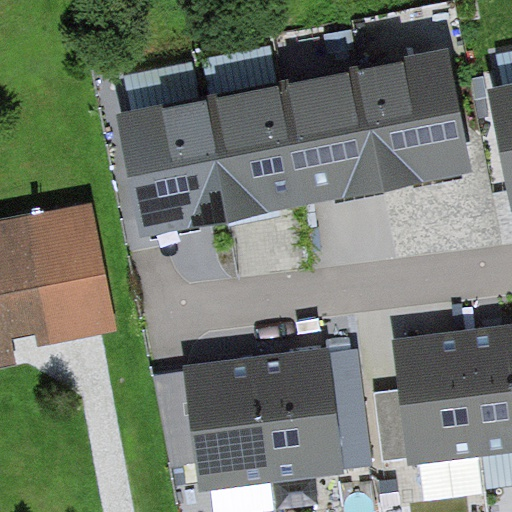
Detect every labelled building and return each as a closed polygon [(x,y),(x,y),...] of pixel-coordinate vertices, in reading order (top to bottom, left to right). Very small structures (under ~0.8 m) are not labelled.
[(442,50),(358,67),(381,180),(465,162),(442,50)] [(358,67),(283,83),(305,194),(381,180),(358,67)] [(283,83),(203,100),(225,209),(305,194),(283,83)] [(203,100),(123,116),(145,225),(225,209),(203,100)] [(69,119),(0,132),(0,270),(96,251),(69,119)] [(511,326),(464,332),(478,447),(511,442),(511,326)] [(464,332),(402,340),(408,386),(415,454),(478,447),(464,332)] [(361,341),(335,345),(349,464),(375,461),(361,341)] [(334,343),(262,352),(277,473),(349,464),(334,343)] [(262,352),(189,361),(205,482),(277,473),(262,352)] [(408,386),(378,390),(385,456),(415,454),(408,386)]
